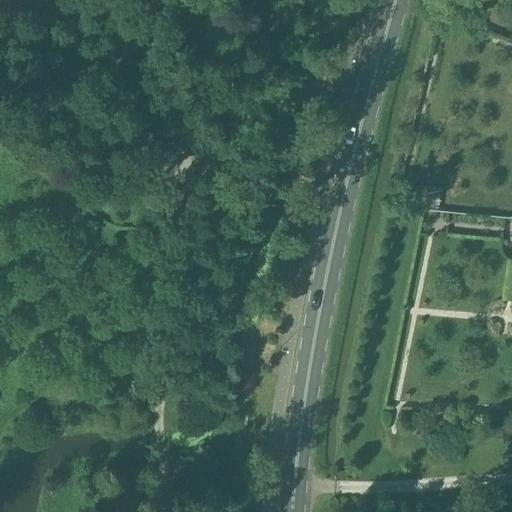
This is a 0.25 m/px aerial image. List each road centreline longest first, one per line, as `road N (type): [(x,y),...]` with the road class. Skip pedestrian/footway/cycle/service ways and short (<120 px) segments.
road 1 (track): [(42,0),(66,37),(81,84),(113,126),(152,165),(183,167),(190,257),(161,389),(162,474),(153,498)]
road 2 (secondary): [(291,511),(329,263),(396,0)]
road 3 (track): [(135,0),(182,111),(183,167)]
road 4 (track): [(135,511),(153,498),(268,483)]
